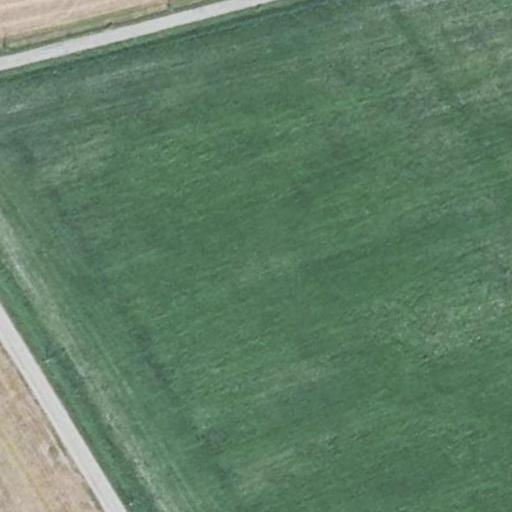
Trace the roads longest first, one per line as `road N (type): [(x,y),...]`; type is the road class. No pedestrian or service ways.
road 1 (unclassified): [(0,66),(259,0)]
road 2 (unclassified): [(121,511),(0,317)]
